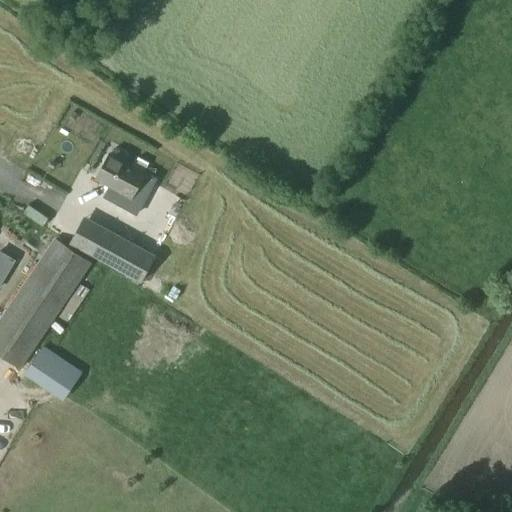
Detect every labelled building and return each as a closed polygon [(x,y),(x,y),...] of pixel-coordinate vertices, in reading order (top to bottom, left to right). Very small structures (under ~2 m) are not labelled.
[(108,157),(95,181),(116,193),(110,203),(124,211),(143,176),(108,157)] [(153,257),(100,227),(84,218),(70,244),(87,253),(139,283),(153,257)] [(53,246),(0,325),(0,371),(13,380),(87,269),(53,246)] [(1,255),(0,256),(0,283),(13,262),(1,255)] [(45,348),(27,376),(67,402),(85,375),(45,348)]
